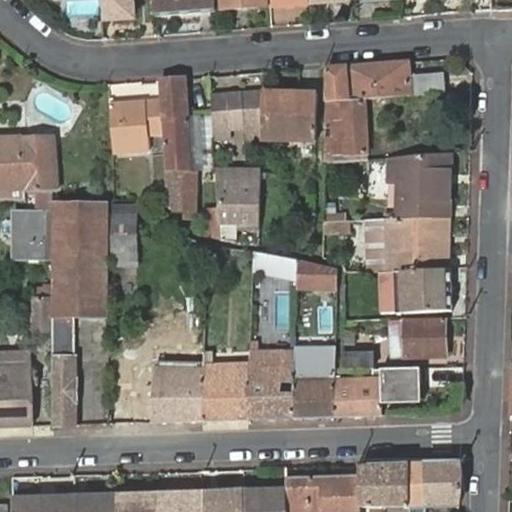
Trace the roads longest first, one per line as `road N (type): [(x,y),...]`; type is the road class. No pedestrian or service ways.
road 1 (residential): [(0,12),(53,54),(97,65),(500,36)]
road 2 (residential): [(0,453),(487,435)]
road 3 (residential): [(500,36),(487,435)]
